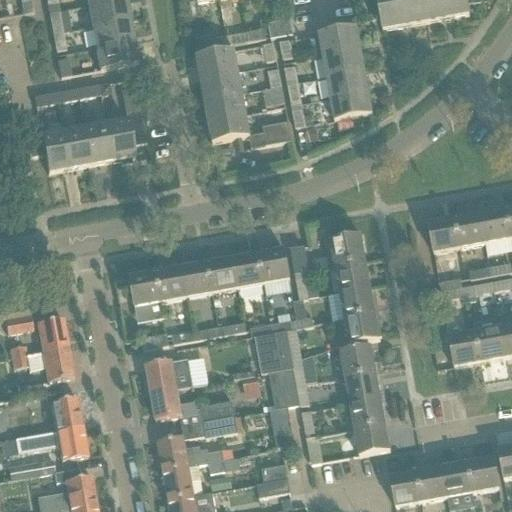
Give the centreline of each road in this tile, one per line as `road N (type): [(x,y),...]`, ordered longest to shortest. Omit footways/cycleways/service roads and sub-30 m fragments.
road 1 (residential): [(193,214),(169,79),(158,70),(20,96),(11,52),(0,54)]
road 2 (residential): [(193,214),(317,189),(401,147),(471,88)]
road 3 (residential): [(131,511),(83,238)]
